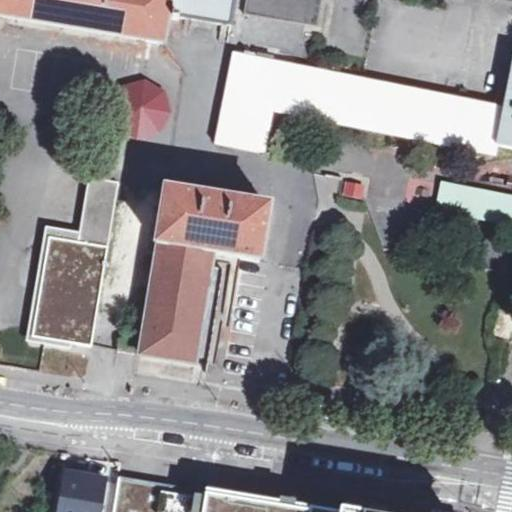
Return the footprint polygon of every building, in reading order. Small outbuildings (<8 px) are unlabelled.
[(0,0),(0,15),(164,42),(169,17),(180,19),(181,18),(232,26),(236,0),(0,0)] [(318,28),(322,0),(246,0),(244,16),(318,28)] [(271,108),(496,154),(497,145),(511,148),(511,73),(505,109),(235,54),(217,143),(262,152),(271,108)] [(159,133),(168,114),(165,95),(145,85),(125,90),(115,108),(120,129),(138,139),(159,133)] [(74,346),(94,349),(120,185),(90,180),(81,235),(47,229),(46,240),(50,241),(35,340),(48,342),(47,347),(73,351),(74,346)] [(343,199),(364,201),(365,186),(344,184),(343,199)] [(511,202),(443,188),(437,212),(511,226),(511,202)] [(214,202),(214,200),(166,192),(158,246),(160,247),(143,356),(197,365),(198,359),(211,361),(226,271),(213,269),(215,256),(261,264),(270,209),(225,201),(225,204),(214,202)] [(494,336),(509,339),(511,321),(511,312),(498,310),(494,336)] [(122,340),(120,352),(139,355),(141,344),(122,340)] [(107,511),(110,499),(104,498),(107,482),(68,475),(63,506),(55,505),(53,511),(101,511),(102,511),(105,511),(107,511)] [(307,511),(120,481),(115,511),(307,511)]
